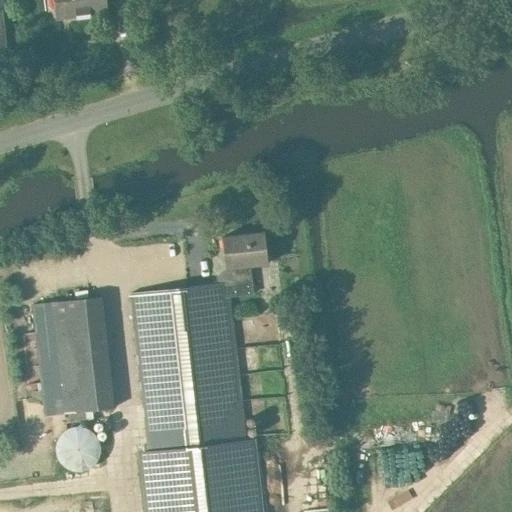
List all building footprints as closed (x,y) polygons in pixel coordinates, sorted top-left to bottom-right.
[(53,0),(56,19),(106,13),(104,0),(53,0)] [(228,280),(132,291),(150,450),(143,450),(150,511),(260,511),(252,438),(243,439),(226,294),(253,291),(249,263),(266,261),(262,230),(220,235),(224,267),(227,267),(228,280)] [(80,287),(79,273),(47,276),(48,290),(80,287)] [(114,405),(101,294),(36,301),(43,354),(59,352),(68,423),(93,420),(92,408),(114,405)] [(272,300),(257,301),(258,312),(273,311),(272,300)]
